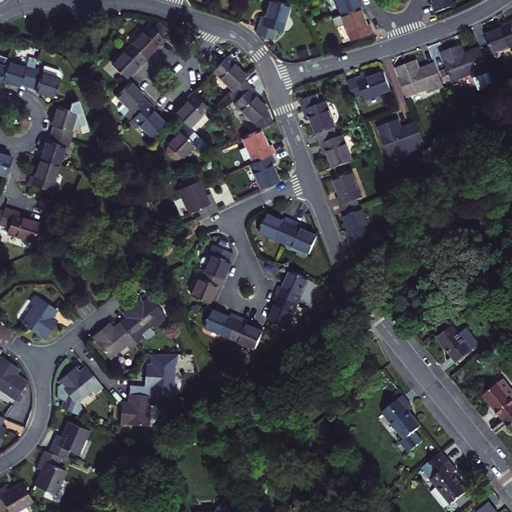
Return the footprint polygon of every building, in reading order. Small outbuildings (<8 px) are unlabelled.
[(281,31),(290,5),(274,0),(270,0),(267,11),(265,17),(261,16),(255,34),(272,39),(274,29),(281,31)] [(334,0),(340,15),(358,9),(354,0),(334,0)] [(434,0),(435,1),(436,6),(433,7),(436,15),(455,8),(452,1),(453,0),(434,0)] [(358,9),(340,15),(330,19),(333,28),(344,25),(350,41),(371,33),(368,24),(364,25),(362,20),(358,9)] [(511,19),(501,24),(502,28),(499,29),(484,35),(491,53),(511,45),(511,19)] [(163,30),(166,27),(158,20),(151,27),(159,34),(163,30)] [(129,44),(144,57),(152,48),(162,37),(159,34),(151,27),(148,25),(129,44)] [(111,63),(125,77),(134,68),(144,57),(129,44),(111,63)] [(494,85),(480,48),(467,53),(463,55),(460,46),(442,53),(453,82),(473,74),(479,90),(494,85)] [(226,53),(213,66),(219,72),(217,75),(230,88),(241,77),(244,74),(234,65),(230,61),(233,58),(226,53)] [(0,83),(2,79),(8,60),(9,58),(0,54),(0,83)] [(30,60),(29,64),(28,67),(8,60),(2,79),(13,82),(21,85),(22,82),(31,85),(37,66),(38,62),(30,60)] [(397,70),(408,99),(428,92),(429,95),(444,89),(435,65),(420,71),(417,72),(414,64),(397,70)] [(44,69),(37,66),(31,85),(39,88),(39,91),(43,92),(56,96),(62,77),(44,71),(44,69)] [(45,66),(44,69),(44,71),(62,77),(62,76),(62,74),(61,72),(59,70),(45,66)] [(348,82),(354,99),(365,95),(367,100),(392,90),(384,71),(370,77),(367,78),(366,75),(348,82)] [(255,90),(241,77),(230,88),(226,93),(234,101),(233,102),(252,120),(256,127),(258,126),(271,120),(266,106),(259,99),(253,94),(255,90)] [(138,93),(140,91),(137,88),(127,79),(114,92),(122,100),(118,105),(118,108),(129,119),(146,101),(138,93)] [(191,90),(184,97),(187,99),(181,104),(174,112),(185,123),(188,126),(201,112),(199,110),(205,104),(191,90)] [(317,95),(300,102),(307,120),(311,119),(314,125),(317,135),(334,129),(336,128),(326,102),(321,104),(317,95)] [(56,123),(53,132),(72,137),(75,129),(72,128),(74,121),(81,123),(88,122),(80,98),(73,101),(70,108),(59,104),(54,119),(53,122),(56,123)] [(152,106),(146,101),(129,119),(135,125),(138,122),(152,135),(164,121),(153,110),(150,108),(152,106)] [(398,131),(395,122),(379,129),(389,158),(410,150),(411,153),(427,147),(418,123),(410,126),(402,129),(398,131)] [(179,155),(181,154),(199,136),(188,126),(185,123),(178,131),(169,141),(167,144),(167,145),(167,149),(167,150),(168,152),(171,154),(174,156),(175,156),(179,155)] [(264,139),(258,126),(256,127),(240,135),(244,141),(239,143),(238,146),(241,152),(244,153),(248,151),(252,159),(269,152),(273,150),(269,142),(266,143),(264,139)] [(334,129),(317,135),(324,153),(328,151),(329,156),(334,169),(353,162),(344,137),(338,139),(334,129)] [(46,145),(42,157),(60,163),(66,146),(69,147),(72,137),(53,132),(51,141),(48,140),(46,145)] [(269,152),(252,159),(249,161),(260,186),(277,178),(272,166),(269,161),(273,160),(269,152)] [(0,175),(6,178),(12,158),(1,154),(0,154),(0,175)] [(52,191),(60,163),(42,157),(39,167),(36,176),(32,175),(29,184),(52,191)] [(344,217),(361,210),(358,201),(363,199),(353,173),(335,181),(339,193),(341,199),(337,201),(344,217)] [(211,209),(217,206),(209,190),(205,192),(198,178),(195,179),(193,174),(177,182),(180,187),(178,187),(189,210),(198,206),(202,213),(211,209)] [(18,212),(7,208),(6,213),(2,225),(12,228),(10,234),(36,242),(41,223),(24,218),(26,214),(18,212)] [(361,210),(344,217),(349,229),(351,235),(348,236),(355,255),(371,248),(368,238),(373,236),(363,209),(361,210)] [(283,238),(292,218),(284,214),(282,218),(266,211),(258,227),(267,231),(283,238)] [(292,218),(283,238),(308,249),(316,232),(306,227),(298,224),(299,221),(292,218)] [(212,251),(204,267),(222,276),(226,267),(230,258),(227,258),(230,250),(213,242),(209,250),(212,251)] [(282,282),(279,281),(276,289),(296,299),(307,274),(289,266),(285,277),(282,282)] [(215,282),(218,284),(222,276),(204,267),(201,275),(197,274),(190,290),(208,298),(215,284),(215,282)] [(276,289),(272,298),(275,299),(273,306),(269,316),(286,323),(296,299),(276,289)] [(21,323),(43,337),(51,327),(54,323),(48,320),(54,311),(33,296),(28,304),(32,307),(21,323)] [(117,322),(134,342),(140,337),(137,333),(151,321),(137,305),(133,300),(126,307),(121,310),(125,315),(121,319),(117,322)] [(156,317),(143,301),(137,305),(151,321),(156,317)] [(230,337),(239,313),(231,310),(230,314),(224,311),(213,307),(205,326),(230,337)] [(239,313),(230,337),(254,348),(263,327),(252,322),(247,320),(248,317),(239,313)] [(447,321),(437,330),(441,337),(437,341),(447,353),(456,366),(472,353),(466,345),(474,338),(468,331),(460,337),(447,321)] [(104,325),(92,335),(109,355),(122,345),(126,349),(134,342),(117,322),(110,328),(108,330),(104,325)] [(145,394),(152,394),(173,396),(173,386),(170,386),(170,365),(172,359),(172,352),(145,352),(145,363),(140,362),(140,374),(139,385),(146,385),(145,394)] [(0,391),(15,401),(27,385),(20,380),(16,377),(20,373),(2,359),(0,361),(0,391)] [(93,391),(101,386),(85,366),(75,374),(71,369),(61,377),(57,381),(59,383),(55,386),(56,398),(63,400),(61,407),(71,411),(76,400),(91,389),(93,391)] [(493,408),(503,422),(511,414),(511,383),(507,378),(484,397),(493,408)] [(385,380),(379,385),(383,390),(387,387),(384,383),(386,382),(385,380)] [(127,393),(145,394),(146,385),(139,385),(127,384),(127,393)] [(127,400),(126,400),(125,405),(120,404),(120,409),(119,423),(147,423),(147,403),(152,403),(152,394),(145,394),(127,393),(127,400)] [(393,405),(384,412),(405,439),(401,442),(410,453),(423,443),(415,432),(422,427),(412,413),(408,409),(412,405),(404,396),(400,399),(395,393),(388,399),(393,405)] [(82,403),(76,400),(71,411),(77,414),(82,403)] [(155,408),(152,403),(147,403),(147,423),(150,423),(154,418),(155,408)] [(511,414),(503,422),(511,432),(511,414)] [(59,457),(62,458),(67,449),(76,453),(86,429),(66,421),(60,435),(55,433),(53,438),(47,451),(59,457)] [(47,451),(42,449),(37,462),(35,467),(40,469),(34,484),(54,492),(64,469),(55,465),(59,457),(47,451)] [(422,469),(452,505),(456,502),(461,508),(473,498),(468,492),(458,481),(453,474),(456,472),(441,453),(422,469)] [(2,488),(0,488),(0,509),(5,506),(8,511),(25,511),(22,507),(32,500),(21,482),(7,491),(4,486),(2,488)] [(240,511),(241,499),(230,499),(230,507),(195,508),(195,511),(240,511)]
